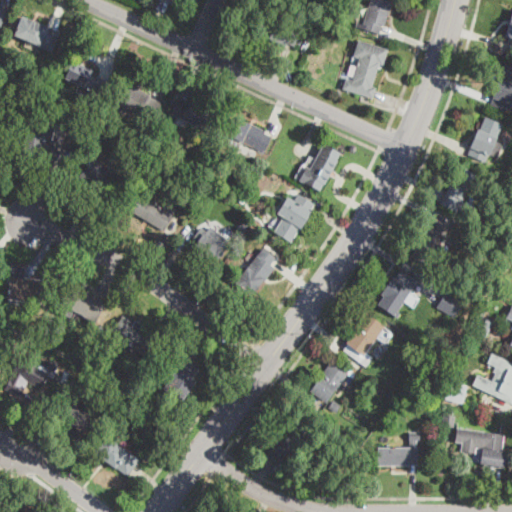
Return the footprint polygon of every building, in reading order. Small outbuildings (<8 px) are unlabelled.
[(392,0),(383,33),(383,34),(362,28),(370,0),(392,0)] [(302,30),(294,47),(257,31),(264,14),(302,30)] [(60,32),(52,51),(14,35),(21,16),(60,32)] [(388,49),(383,65),(379,64),(373,87),(376,88),(373,98),(342,89),(345,78),(352,81),(359,59),(353,57),(358,40),(388,49)] [(90,76),(97,79),(98,77),(105,80),(99,94),(65,78),(73,61),(93,71),(90,76)] [(511,67),(511,96),(507,111),(488,104),(502,64),(511,67)] [(164,103),(154,121),(117,102),(126,84),(164,103)] [(188,103),(190,100),(206,108),(205,111),(217,117),(211,132),(170,114),(177,98),(188,103)] [(505,121),(485,164),(468,155),(470,151),(464,148),(475,126),(480,129),(488,113),(505,121)] [(266,150),(266,151),(226,131),(233,116),(273,135),(266,150)] [(150,127),(147,134),(141,131),(145,124),(150,127)] [(53,134),(74,139),(71,152),(58,149),(56,158),(23,151),(28,132),(42,135),(44,126),(55,129),(53,134)] [(338,161),(332,171),(319,191),(298,180),(306,167),(310,169),(324,144),(340,153),(336,160),(338,161)] [(141,151),(137,155),(133,152),(137,147),(141,151)] [(93,160),(105,170),(109,166),(116,173),(112,178),(117,183),(103,198),(78,176),(93,160)] [(473,207),(470,214),(444,203),(460,166),(477,174),(464,203),(473,207)] [(304,197),(314,204),(288,244),(272,233),(282,217),(281,216),(283,214),(279,211),(288,197),(294,201),(298,194),(304,197)] [(175,215),(165,232),(129,212),(139,195),(175,215)] [(233,218),(228,224),(223,220),(229,214),(233,218)] [(449,228),(429,266),(411,256),(422,233),(430,218),(449,228)] [(247,226),(242,233),(237,228),(242,222),(247,226)] [(224,250),(212,266),(192,250),(205,233),(201,230),(206,224),(228,242),(222,249),(224,250)] [(264,280),(252,296),(235,282),(262,248),(276,259),(271,265),(274,268),(264,280)] [(43,280),(40,303),(7,300),(11,265),(25,267),(24,278),(43,280)] [(402,271),(418,281),(395,317),(378,305),(384,297),(381,295),(392,277),(395,279),(401,270),(402,271)] [(106,300),(95,322),(81,316),(82,315),(72,310),(70,317),(56,311),(60,302),(61,302),(69,284),(106,300)] [(462,301),(453,317),(432,306),(436,299),(433,297),(437,288),(462,301)] [(372,358),(366,367),(343,351),(358,330),(354,327),(365,312),(385,327),(366,353),(372,358)] [(122,316),(133,324),(135,320),(141,325),(139,329),(157,341),(145,356),(128,343),(125,346),(117,341),(119,338),(111,332),(122,316)] [(492,324),(485,338),(472,331),(479,317),(492,324)] [(511,404),(477,388),(482,377),(492,382),(495,373),(493,372),(495,368),(489,365),(493,355),(511,363),(511,404)] [(188,392),(180,403),(162,390),(185,358),(199,368),(192,378),(196,381),(188,392)] [(47,376),(42,388),(27,381),(20,397),(4,389),(17,359),(48,374),(47,376)] [(56,369),(52,370),(49,368),(47,364),(49,360),(53,359),(57,361),(58,364),(56,369)] [(332,360),(346,371),(348,368),(359,376),(356,380),(347,374),(327,403),(324,401),(310,391),(332,360)] [(393,387),(389,392),(379,385),(383,379),(393,387)] [(436,384),(431,392),(423,388),(428,380),(436,384)] [(462,382),(461,385),(466,386),(461,403),(444,399),(448,382),(451,383),(452,380),(462,382)] [(90,415),(79,431),(57,416),(67,400),(90,415)] [(341,406),(337,413),(329,408),(333,401),(341,406)] [(455,415),(454,427),(442,426),(444,414),(455,415)] [(310,428),(285,462),(270,451),(295,417),(310,428)] [(502,447),(502,450),(502,451),(505,452),(503,468),(479,465),(482,449),(476,448),(475,454),(461,452),(462,443),(455,442),(457,428),(504,435),(502,447)] [(416,441),(416,447),(418,447),(418,465),(381,465),(381,447),(408,447),(408,432),(419,432),(419,441),(416,441)] [(129,474),(128,476),(96,454),(107,437),(139,459),(129,474)] [(14,511),(0,511),(0,504),(1,503),(14,511)]
